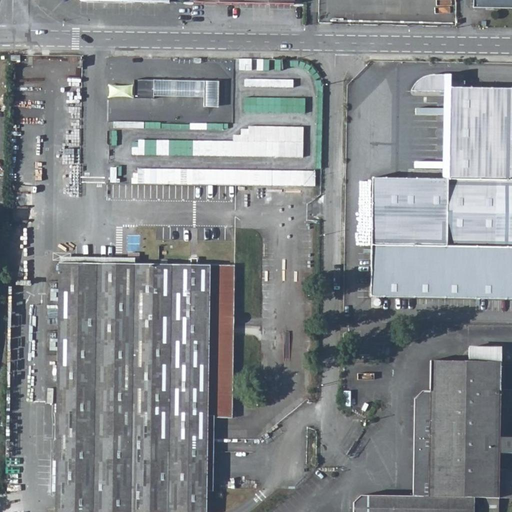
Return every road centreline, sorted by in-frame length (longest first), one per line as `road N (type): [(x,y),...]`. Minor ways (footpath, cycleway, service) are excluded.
road 1 (residential): [(511,45),(12,38)]
road 2 (unknown): [(30,511),(47,277),(67,222),(92,204)]
road 3 (unknown): [(92,204),(264,217),(274,232),(277,351)]
road 4 (unknown): [(328,409),(291,432),(242,511)]
